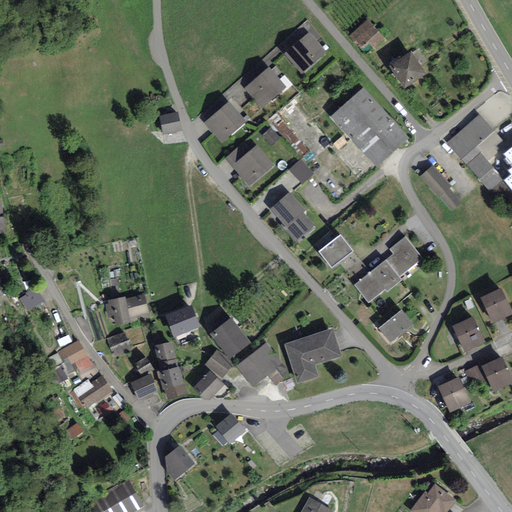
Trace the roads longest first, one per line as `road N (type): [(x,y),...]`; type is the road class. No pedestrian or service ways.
road 1 (residential): [(394,380),(198,149),(166,72),(156,0)]
road 2 (residential): [(510,73),(405,161),(404,181),(445,251),(450,281),(426,345),(394,380)]
road 3 (tertiary): [(390,395),(351,394),(281,411),(182,410),(158,440),(160,511)]
road 4 (tertiary): [(502,511),(422,411),(390,395)]
road 5 (track): [(202,309),(188,181),(198,149)]
